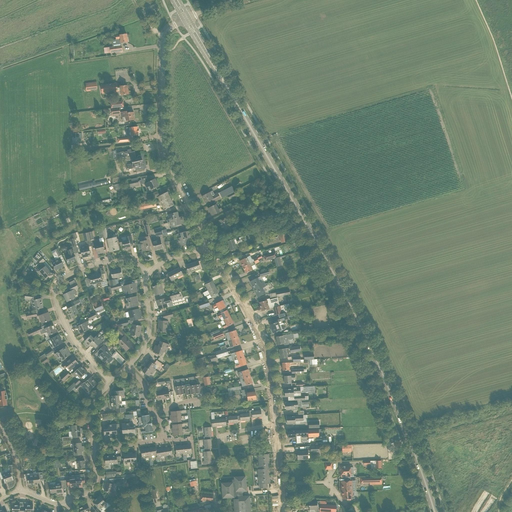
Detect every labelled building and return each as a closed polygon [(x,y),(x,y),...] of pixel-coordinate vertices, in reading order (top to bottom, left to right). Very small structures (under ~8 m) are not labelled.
[(116,44),(113,44),(113,46),(110,47),(105,48),(106,53),(122,52),(121,43),(128,42),(126,34),(115,36),(116,44)] [(94,87),(97,87),(96,82),(93,83),(93,84),(86,85),(87,91),(94,90),(94,87)] [(128,94),(127,86),(117,87),(117,83),(112,84),(101,85),(103,94),(118,91),(121,90),(121,95),(123,95),(128,94)] [(125,116),(126,121),(134,120),(133,112),(128,113),(128,111),(121,112),(122,116),(125,116)] [(138,135),(138,132),(139,132),(139,130),(138,130),(137,127),(128,128),(129,136),(138,135)] [(136,159),(134,152),(131,152),(131,151),(130,151),(130,150),(127,150),(128,152),(124,152),(123,152),(117,153),(118,161),(125,159),(126,158),(127,161),(131,160),(132,164),(126,166),(126,169),(135,168),(136,168),(141,167),(141,166),(144,166),(142,158),(142,157),(141,156),(139,156),(138,156),(137,157),(137,158),(137,159),(136,159)] [(139,185),(138,179),(137,178),(131,179),(131,180),(129,181),(130,187),(139,185)] [(141,181),(140,181),(140,184),(143,184),(144,184),(146,187),(146,188),(149,186),(152,190),(154,189),(159,186),(155,179),(148,182),(147,180),(144,181),(144,180),(141,181)] [(78,186),(80,191),(96,187),(108,184),(107,180),(95,183),(95,181),(93,181),(93,182),(78,186)] [(206,194),(202,196),(205,203),(213,199),(214,202),(219,200),(221,199),(222,198),(220,195),(219,195),(218,193),(218,192),(214,194),(213,191),(210,192),(206,194)] [(157,198),(159,201),(160,200),(160,201),(164,199),(164,200),(170,197),(167,192),(160,196),(157,192),(145,195),(145,197),(144,197),(144,200),(146,200),(146,201),(155,200),(155,199),(157,198)] [(160,200),(159,201),(163,210),(166,209),(169,207),(174,205),(170,197),(164,200),(164,199),(160,201),(160,200)] [(223,209),(225,213),(234,208),(238,205),(237,203),(232,205),(223,209)] [(208,208),(212,216),(222,211),(221,208),(219,209),(216,204),(208,208)] [(179,218),(169,220),(167,221),(167,223),(175,221),(176,227),(182,226),(181,224),(183,224),(182,217),(179,218)] [(226,218),(218,221),(223,233),(231,230),(226,218)] [(190,238),(189,231),(186,232),(186,230),(178,232),(178,234),(176,234),(177,239),(181,238),(182,239),(187,237),(187,239),(190,238)] [(279,234),(281,243),(288,241),(286,232),(279,234)] [(226,242),(230,251),(238,248),(236,244),(240,243),(241,243),(247,241),(245,235),(226,242)] [(133,243),(132,239),(131,236),(122,238),(122,239),(119,240),(120,246),(123,245),(124,251),(131,249),(130,244),(133,243)] [(150,246),(149,241),(148,237),(144,238),(145,241),(140,242),(143,251),(150,249),(150,246)] [(153,242),(155,251),(163,248),(160,237),(156,238),(157,241),(153,242)] [(187,237),(182,239),(181,238),(177,239),(179,246),(189,244),(187,239),(187,237)] [(107,240),(109,247),(110,252),(119,250),(116,238),(107,240)] [(103,242),(99,243),(98,242),(94,242),(97,254),(105,252),(103,242)] [(80,247),(81,253),(83,258),(91,256),(89,251),(88,245),(80,247)] [(51,252),(56,260),(55,260),(56,261),(52,263),(56,270),(64,266),(60,260),(63,258),(58,249),(51,252)] [(66,260),(68,264),(77,261),(75,256),(73,253),(74,253),(72,249),(68,251),(70,254),(65,256),(66,260)] [(274,258),(277,257),(275,252),(263,256),(265,261),(274,258)] [(37,260),(41,264),(45,261),(38,253),(33,259),(36,261),(37,260)] [(239,261),(242,267),(250,264),(249,263),(246,258),(244,259),(239,261)] [(198,261),(192,263),(195,271),(201,269),(198,261)] [(250,264),(242,267),(246,274),(250,271),(253,270),(251,266),(254,264),(253,262),(249,263),(250,264)] [(195,271),(192,263),(186,265),(187,270),(189,273),(195,271)] [(53,275),(50,272),(45,266),(42,269),(40,267),(36,271),(40,275),(41,274),(43,275),(46,279),(48,277),(50,278),(53,275)] [(179,268),(173,271),(177,278),(183,275),(179,268)] [(110,270),(111,275),(112,279),(117,278),(122,277),(121,269),(114,270),(113,269),(110,270)] [(177,278),(173,271),(168,274),(171,281),(177,278)] [(97,283),(94,274),(92,275),(92,276),(88,277),(88,278),(85,279),(87,287),(90,286),(90,285),(97,283)] [(97,274),(94,274),(97,283),(101,282),(102,287),(108,286),(107,282),(105,274),(101,275),(101,274),(97,275),(97,274)] [(250,282),(254,290),(264,284),(263,282),(260,284),(257,278),(250,282)] [(205,285),(208,291),(215,287),(212,281),(208,283),(205,285)] [(63,295),(67,302),(71,300),(75,298),(73,295),(76,293),(74,290),(78,288),(76,283),(69,287),(71,291),(63,295)] [(128,290),(129,294),(132,293),(137,292),(135,283),(130,284),(124,286),(125,291),(128,290)] [(254,290),(257,297),(265,293),(262,288),(265,286),(264,284),(254,290)] [(153,287),(155,295),(160,294),(164,293),(161,285),(153,287)] [(215,287),(208,291),(211,296),(214,295),(218,293),(215,287)] [(25,293),(25,298),(25,299),(31,300),(32,304),(33,304),(34,310),(38,309),(43,308),(41,298),(36,299),(35,295),(25,293)] [(85,303),(83,300),(89,297),(88,295),(78,300),(81,305),(85,303)] [(139,306),(137,296),(126,299),(127,303),(125,303),(126,309),(139,306)] [(170,302),(169,298),(161,300),(157,301),(159,309),(164,308),(167,307),(166,303),(170,302)] [(273,305),(275,315),(276,315),(282,314),(282,313),(291,312),(303,309),(301,300),(279,306),(277,298),(270,300),(269,299),(266,299),(267,300),(259,302),(261,311),(269,309),(269,306),(273,305)] [(75,301),(71,303),(72,306),(67,309),(71,317),(79,313),(76,308),(81,305),(78,300),(75,301)] [(216,304),(212,306),(214,309),(218,307),(219,311),(221,310),(225,307),(222,301),(218,303),(216,304)] [(141,318),(139,309),(134,310),(131,311),(128,312),(130,321),(136,320),(141,318)] [(230,317),(227,310),(222,312),(221,313),(217,315),(219,318),(222,316),(224,320),(230,317)] [(276,315),(275,315),(278,322),(270,325),(273,333),(281,331),(281,330),(282,330),(283,330),(285,329),(286,328),(286,327),(286,325),(286,323),(285,323),(284,321),(288,319),(288,317),(294,315),(293,311),(291,312),(282,313),(282,314),(276,315)] [(40,319),(41,318),(43,323),(51,320),(48,312),(38,316),(40,319)] [(234,324),(230,317),(224,320),(221,322),(222,325),(224,328),(229,326),(234,324)] [(89,325),(87,321),(81,324),(76,327),(80,334),(85,332),(89,330),(87,326),(89,325)] [(160,332),(162,332),(168,332),(168,321),(164,321),(159,321),(158,332),(160,332)] [(44,329),(44,331),(46,330),(49,336),(56,332),(53,325),(48,327),(44,329)] [(130,335),(139,337),(141,326),(132,325),(130,335)] [(42,330),(41,327),(28,333),(29,336),(42,330)] [(125,333),(120,328),(116,331),(121,336),(125,333)] [(238,337),(236,330),(231,332),(229,332),(225,334),(226,337),(230,336),(231,339),(238,337)] [(281,336),(276,337),(277,345),(282,344),(284,344),(284,345),(289,344),(288,341),(288,340),(294,339),(293,334),(288,335),(283,336),(281,336)] [(44,354),(46,357),(55,352),(53,349),(63,343),(58,335),(47,341),(52,349),(44,354)] [(85,341),(88,345),(94,339),(90,335),(90,336),(89,335),(85,339),(86,340),(85,341)] [(94,339),(88,345),(89,346),(92,344),(95,348),(102,341),(97,336),(94,339)] [(134,345),(128,340),(127,341),(124,337),(118,343),(126,351),(130,347),(131,348),(134,345)] [(238,337),(231,339),(228,341),(229,344),(230,348),(240,345),(238,337)] [(169,345),(165,343),(160,341),(158,347),(163,348),(162,351),(166,353),(169,345)] [(98,357),(104,363),(111,356),(107,353),(106,352),(108,350),(104,345),(101,347),(98,351),(101,354),(98,357)] [(160,357),(162,351),(163,348),(158,347),(155,346),(153,352),(156,353),(155,355),(160,356),(160,357)] [(287,353),(301,350),(300,346),(286,349),(279,350),(281,359),(286,358),(288,358),(287,353)] [(58,359),(60,357),(62,360),(66,358),(71,355),(65,347),(61,350),(54,354),(58,359)] [(238,359),(238,360),(244,357),(242,350),(230,354),(233,361),(238,359)] [(211,355),(207,357),(208,359),(212,358),(213,362),(218,360),(217,359),(229,355),(227,352),(220,354),(216,355),(211,355)] [(64,369),(67,367),(69,370),(74,366),(78,363),(73,357),(64,364),(62,366),(64,369)] [(238,360),(239,363),(235,364),(236,368),(240,367),(242,366),(247,365),(244,357),(238,360)] [(143,365),(145,367),(153,372),(155,370),(152,367),(155,363),(150,360),(149,361),(147,360),(143,365)] [(293,366),(293,362),(282,363),(283,371),(290,370),(289,366),(293,366)] [(77,375),(80,378),(86,372),(81,366),(73,374),(76,377),(77,375)] [(153,372),(145,367),(142,371),(150,377),(153,372)] [(238,373),(240,380),(250,377),(248,369),(243,371),(238,373)] [(67,372),(60,378),(63,381),(70,375),(67,372)] [(284,376),(285,384),(291,383),(291,380),(295,379),(295,376),(284,376)] [(87,386),(91,390),(97,384),(91,377),(87,380),(84,383),(87,386)] [(250,377),(240,380),(242,387),(246,386),(253,384),(250,377)] [(75,387),(80,382),(78,379),(72,385),(75,387)] [(75,387),(78,390),(84,384),(81,381),(81,382),(80,382),(75,387)] [(309,392),(308,386),(304,386),(305,387),(296,387),(292,387),(293,389),(285,390),(285,397),(293,396),(293,393),(298,393),(305,392),(309,392)] [(111,396),(111,402),(122,402),(121,398),(124,398),(124,395),(123,390),(116,391),(116,396),(111,396)] [(241,390),(231,392),(232,396),(242,394),(242,397),(243,402),(248,401),(256,400),(255,391),(250,392),(247,392),(247,390),(241,391),(241,390)] [(291,403),(286,403),(286,410),(291,409),(293,409),(293,411),(298,410),(298,408),(302,407),(309,407),(308,402),(308,400),(305,400),(301,400),(297,401),(297,403),(291,403)] [(122,402),(111,402),(112,409),(117,408),(117,413),(125,412),(125,408),(125,405),(122,405),(122,402)] [(142,416),(143,423),(150,422),(149,415),(142,416)] [(227,422),(227,419),(225,419),(225,418),(211,420),(212,422),(212,427),(226,426),(226,422),(227,422)] [(127,423),(128,433),(128,436),(135,435),(135,433),(137,433),(136,428),(135,428),(135,427),(130,427),(130,423),(127,423)] [(111,434),(111,425),(108,425),(108,429),(104,430),(102,430),(103,436),(104,436),(105,438),(112,437),(111,434)] [(204,428),(205,437),(204,437),(204,440),(210,439),(210,437),(212,436),(211,427),(204,428)] [(302,431),(296,431),(296,430),(291,430),(291,431),(287,431),(288,438),(292,438),(292,439),(296,438),(296,436),(308,435),(308,437),(319,437),(318,429),(302,430),(302,431)] [(82,431),(72,432),(73,437),(72,437),(72,436),(62,437),(63,441),(65,441),(73,440),(73,438),(81,437),(80,434),(82,433),(82,431)] [(210,439),(204,440),(205,449),(203,449),(204,452),(210,451),(209,449),(212,448),(211,439),(210,439)] [(191,445),(183,446),(184,456),(186,456),(186,453),(188,453),(188,454),(192,454),(191,445)] [(184,456),(183,446),(175,446),(176,454),(175,454),(175,457),(177,457),(179,457),(179,454),(183,454),(183,456),(184,456)] [(156,447),(148,448),(150,459),(152,458),(152,456),(157,455),(156,450),(156,447)] [(171,447),(164,448),(165,456),(170,455),(171,458),(174,457),(173,454),(171,447)] [(150,459),(148,448),(141,450),(142,457),(141,457),(141,460),(145,459),(144,457),(149,456),(149,459),(150,459)] [(164,448),(156,450),(157,455),(157,457),(158,457),(158,460),(159,460),(160,459),(160,457),(165,456),(164,448)] [(297,451),(297,460),(308,459),(308,450),(297,451)] [(210,451),(204,452),(203,452),(204,461),(203,461),(203,464),(212,463),(210,451)] [(259,455),(260,462),(269,462),(268,454),(259,455)] [(77,461),(78,469),(80,468),(85,468),(84,461),(79,461),(77,461)] [(259,470),(268,469),(270,469),(269,462),(260,462),(260,469),(259,470)] [(13,480),(11,475),(13,474),(12,465),(8,465),(9,468),(0,471),(0,478),(0,480),(2,479),(4,483),(13,480)] [(354,469),(353,468),(353,467),(352,467),(350,467),(350,465),(341,466),(341,468),(339,468),(339,472),(341,472),(341,477),(351,477),(351,476),(353,476),(353,471),(354,470),(354,469)] [(259,470),(259,477),(269,476),(268,469),(259,470)] [(40,485),(40,480),(43,480),(43,475),(43,472),(36,473),(37,475),(33,476),(34,484),(34,486),(40,485)] [(24,480),(28,480),(28,485),(34,484),(33,476),(33,473),(24,474),(24,480)] [(238,499),(238,495),(241,494),(241,496),(243,496),(243,491),(246,491),(246,487),(245,487),(244,481),(246,481),(245,476),(234,477),(234,480),(232,480),(232,482),(222,483),(223,498),(233,497),(234,499),(236,499),(238,499)] [(269,476),(259,477),(260,488),(266,488),(266,484),(270,483),(269,479),(269,476)] [(79,478),(76,479),(77,488),(82,487),(82,484),(85,483),(84,477),(79,478)] [(77,488),(76,479),(72,479),(67,479),(67,480),(67,485),(70,485),(71,489),(77,488)] [(56,493),(56,494),(62,493),(62,489),(66,488),(66,483),(66,480),(59,481),(55,482),(55,484),(56,484),(56,493)] [(50,493),(56,493),(56,484),(55,484),(50,485),(50,481),(45,482),(45,485),(46,490),(50,489),(50,493)] [(341,481),(341,492),(352,492),(352,481),(341,481)] [(110,483),(108,483),(106,482),(105,485),(104,491),(109,492),(108,494),(115,498),(117,495),(111,492),(114,484),(113,484),(110,483)] [(167,494),(166,489),(165,489),(164,487),(158,489),(159,496),(160,496),(160,497),(165,496),(165,499),(167,499),(166,495),(166,496),(166,494),(167,494)] [(357,495),(357,492),(352,492),(341,492),(341,495),(342,495),(343,499),(347,499),(347,500),(351,500),(351,499),(352,499),(351,495),(357,495)] [(200,500),(213,501),(213,494),(201,493),(200,500)] [(238,499),(236,499),(234,499),(234,511),(250,511),(249,496),(243,496),(241,496),(241,494),(238,495),(238,499)] [(96,505),(100,510),(106,504),(103,500),(100,496),(93,502),(96,505)] [(339,511),(340,506),(336,505),(320,504),(320,501),(309,502),(309,505),(309,506),(309,510),(309,511),(314,511),(314,509),(317,509),(318,511),(320,511),(339,511)] [(170,511),(169,508),(168,503),(163,505),(164,506),(163,506),(163,509),(155,511),(170,511)]
